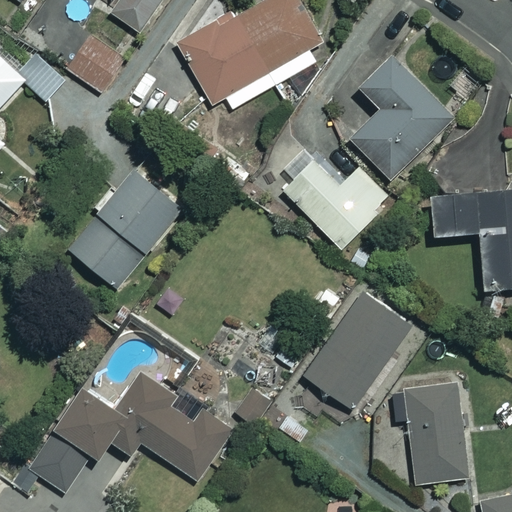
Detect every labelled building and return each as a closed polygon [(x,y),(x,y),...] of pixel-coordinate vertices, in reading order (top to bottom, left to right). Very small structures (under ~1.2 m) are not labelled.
[(160,0),(118,0),(110,13),(138,32),(160,0)] [(229,112),(318,63),(313,53),(322,48),(296,0),(254,0),(174,44),(210,109),(224,102),(229,112)] [(123,54),(104,42),(95,56),(77,45),(62,69),(99,93),(123,54)] [(0,103),(23,80),(0,57),(0,146),(2,144),(0,142),(0,103)] [(451,117),(391,57),(358,89),(378,109),(348,139),(388,179),(451,117)] [(341,181),(315,155),(282,189),(339,247),(389,196),(358,165),(341,181)] [(178,208),(129,169),(66,247),(115,287),(178,208)] [(511,286),(511,189),(428,193),(430,234),(477,232),(479,288),(511,286)] [(408,327),(358,292),(301,373),(351,408),(408,327)] [(176,396),(140,372),(115,410),(80,387),(26,467),(70,497),(108,440),(131,455),(140,443),(196,481),(231,428),(200,408),(192,420),(170,405),(176,396)] [(464,478),(455,383),(391,390),(394,421),(406,420),(413,484),(464,478)] [(309,425),(287,412),(277,428),(299,442),(309,425)] [(511,511),(511,495),(479,502),(480,511),(511,511)]
